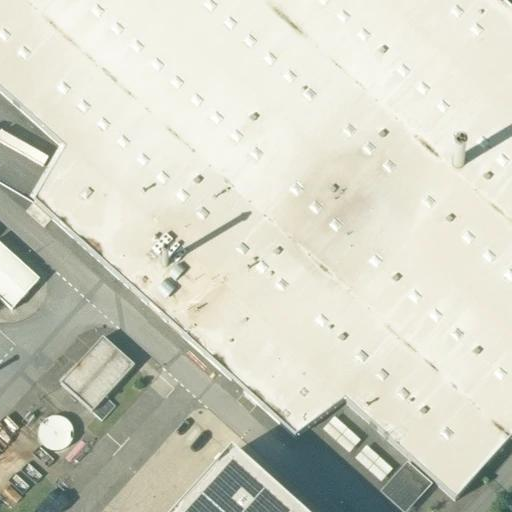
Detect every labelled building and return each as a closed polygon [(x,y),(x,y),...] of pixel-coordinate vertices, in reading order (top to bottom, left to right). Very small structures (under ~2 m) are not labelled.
[(511,435),(511,8),(503,0),(0,0),(0,91),(89,173),(49,218),(294,435),(343,398),(456,500),(511,435)] [(133,366),(100,336),(55,385),(89,414),(133,366)] [(85,434),(39,393),(12,422),(58,464),(85,434)] [(303,511),(235,452),(181,511),(303,511)] [(405,458),(381,484),(408,509),(432,482),(405,458)]
